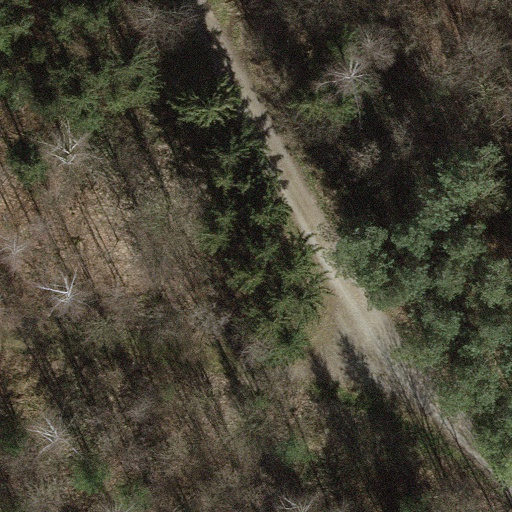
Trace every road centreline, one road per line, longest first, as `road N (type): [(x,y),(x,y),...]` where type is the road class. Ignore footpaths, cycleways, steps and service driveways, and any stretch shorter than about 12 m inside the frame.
road 1 (track): [(511,479),(382,325),(194,0)]
road 2 (track): [(421,377),(0,332)]
